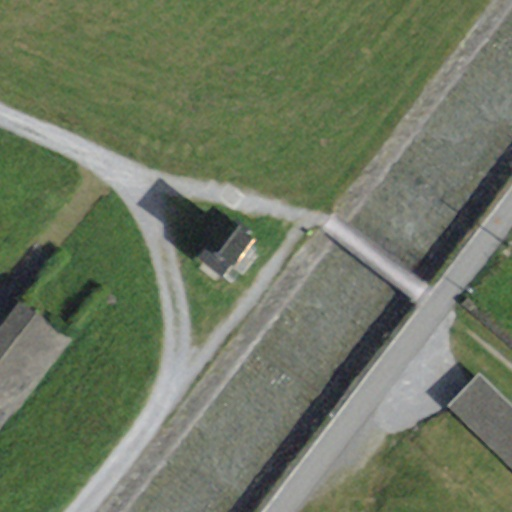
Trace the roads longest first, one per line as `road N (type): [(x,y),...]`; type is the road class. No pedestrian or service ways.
road 1 (track): [(0,113),(105,167),(155,237),(170,282),(177,335),(171,396),(82,511)]
road 2 (residential): [(282,511),(511,212)]
